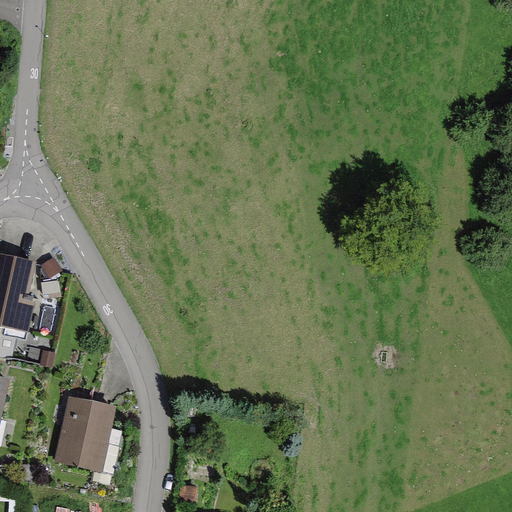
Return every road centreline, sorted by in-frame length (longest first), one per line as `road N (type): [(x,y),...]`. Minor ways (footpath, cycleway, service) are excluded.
road 1 (residential): [(148,511),(155,433),(147,379),(57,206),(29,185)]
road 2 (residential): [(29,185),(34,0)]
